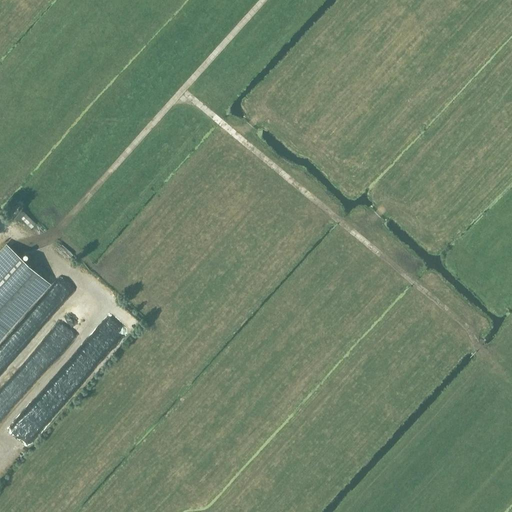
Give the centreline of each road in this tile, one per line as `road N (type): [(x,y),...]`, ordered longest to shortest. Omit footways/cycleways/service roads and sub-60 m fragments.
road 1 (track): [(511,382),(467,330),(183,93),(267,0)]
road 2 (track): [(41,250),(183,93)]
